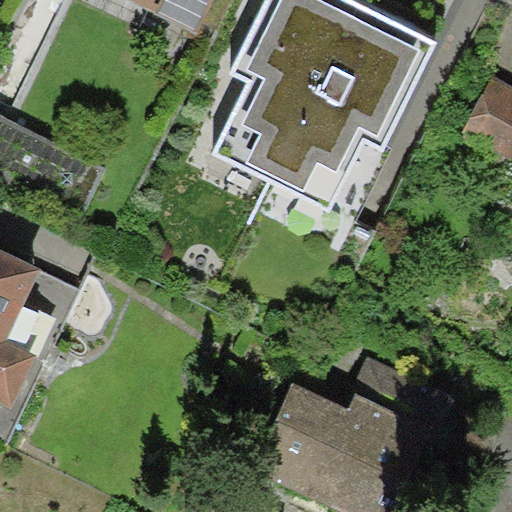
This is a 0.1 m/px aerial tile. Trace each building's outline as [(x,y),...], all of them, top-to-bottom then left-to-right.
[(209,0),(128,0),(195,30),(209,0)] [(442,45),(351,0),(258,0),(224,68),(248,80),(213,148),(322,202),(357,134),(389,150),(442,45)] [(511,80),(485,68),(454,135),(511,162),(511,80)] [(111,158),(0,107),(0,173),(86,212),(111,158)] [(76,285),(0,248),(0,414),(11,419),(76,285)] [(468,409),(369,364),(346,414),(290,388),(252,470),(302,492),(292,511),(405,511),(427,466),(439,472),(468,409)]
